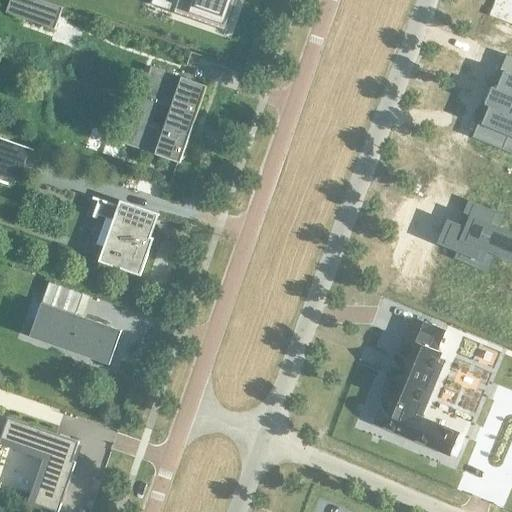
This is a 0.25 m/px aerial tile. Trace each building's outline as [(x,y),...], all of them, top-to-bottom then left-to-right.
[(63,7),(41,0),(10,0),(6,13),(55,30),(63,7)] [(180,0),(179,5),(200,12),(198,17),(220,25),(228,0),(180,0)] [(482,122),(475,139),(506,151),(511,137),(511,57),(509,56),(502,73),(505,75),(499,90),(493,88),(486,105),(492,108),(485,123),(482,122)] [(207,86),(151,67),(125,144),(180,163),(190,135),(179,131),(183,119),(194,123),(207,86)] [(0,138),(0,165),(18,171),(26,147),(0,138)] [(140,179),(136,190),(161,199),(165,187),(140,179)] [(96,214),(114,220),(118,221),(108,250),(104,249),(99,262),(141,276),(154,239),(149,237),(157,215),(159,216),(159,214),(143,208),(141,214),(131,210),(94,197),(93,199),(99,201),(93,217),(95,218),(96,214)] [(451,223),(442,244),(460,252),(458,258),(482,268),(489,251),(511,260),(511,234),(492,226),(496,216),(497,216),(498,215),(473,204),(463,228),(451,223)] [(42,303),(36,322),(30,337),(110,365),(122,331),(42,303)] [(382,403),(373,422),(451,455),(459,435),(413,416),(431,374),(437,377),(444,362),(437,359),(440,352),(437,351),(438,347),(440,347),(446,332),(431,326),(432,325),(417,319),(408,339),(406,338),(398,357),(395,356),(387,374),(391,375),(383,394),(389,397),(386,405),(382,403)] [(0,414),(0,445),(2,439),(51,456),(34,505),(55,511),(59,511),(76,462),(73,461),(80,442),(0,414)]
